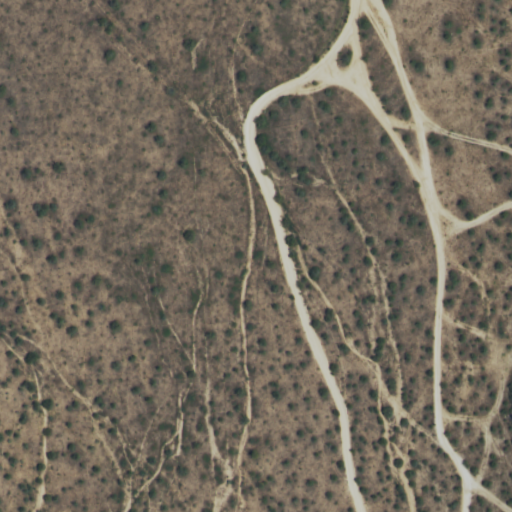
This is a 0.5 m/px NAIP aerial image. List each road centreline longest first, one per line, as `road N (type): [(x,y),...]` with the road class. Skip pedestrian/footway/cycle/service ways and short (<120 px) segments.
road 1 (track): [(356,0),(332,54),(312,76),(261,103),(250,127),(302,314),(331,381),(361,511)]
road 2 (track): [(466,511),(472,482),(434,434),(436,264),(428,212),(362,90),(312,76)]
